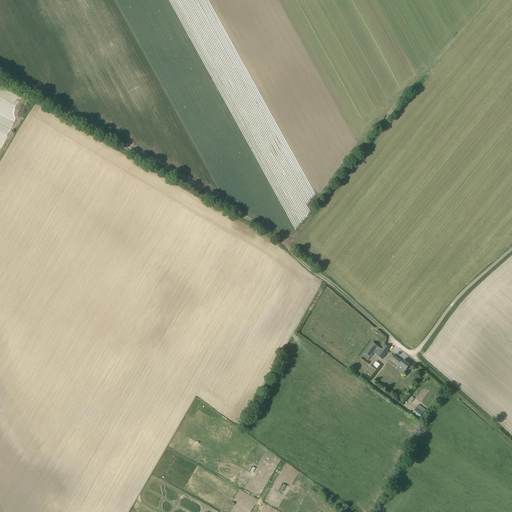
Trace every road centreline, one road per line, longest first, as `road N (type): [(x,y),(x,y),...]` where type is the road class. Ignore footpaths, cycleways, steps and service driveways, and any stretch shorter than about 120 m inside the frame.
road 1 (track): [(0,76),(275,234),(412,355)]
road 2 (track): [(487,0),(286,245)]
road 3 (unclassified): [(412,355),(465,289),(511,248)]
